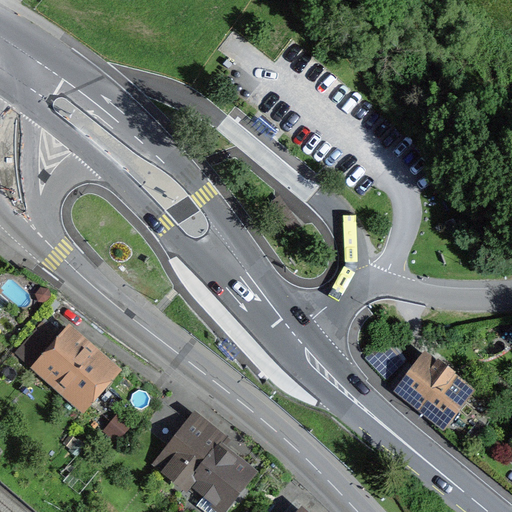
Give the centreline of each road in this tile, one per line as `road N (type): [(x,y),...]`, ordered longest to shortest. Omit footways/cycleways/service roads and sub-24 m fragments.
road 1 (secondary): [(358,511),(268,424),(58,252)]
road 2 (primary): [(237,271),(290,340),(488,511)]
road 3 (primary): [(237,271),(206,194),(80,74)]
road 4 (primary): [(104,166),(163,225),(237,271)]
road 5 (secondary): [(48,224),(30,182),(30,105)]
